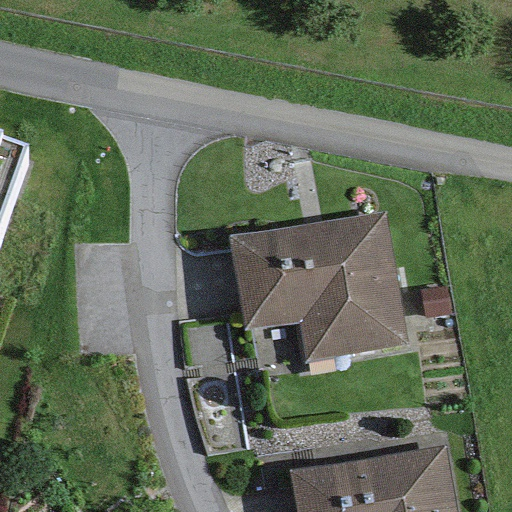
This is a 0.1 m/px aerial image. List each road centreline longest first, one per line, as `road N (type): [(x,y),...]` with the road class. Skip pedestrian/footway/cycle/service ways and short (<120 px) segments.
road 1 (residential): [(204,511),(172,389),(157,270),(164,91)]
road 2 (unclassified): [(164,91),(511,164)]
road 3 (unclassified): [(0,56),(164,91)]
